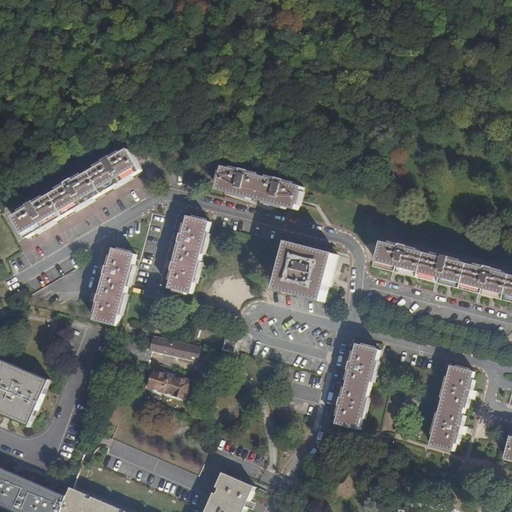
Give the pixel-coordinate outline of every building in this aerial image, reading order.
[(144,172),(132,151),(17,218),(29,240),(144,172)] [(299,211),(305,188),(225,168),(219,191),(299,211)] [(194,295),(213,223),(190,217),(171,289),(194,295)] [(326,303),(339,255),(290,243),(278,291),(326,303)] [(511,302),(511,278),(497,275),(498,272),(489,270),(488,272),(455,264),(455,261),(448,259),(447,262),(413,253),(413,250),(406,248),(405,251),(384,246),(379,268),(511,302)] [(120,327),(138,255),(115,249),(97,321),(120,327)] [(198,339),(200,330),(193,328),(192,337),(198,339)] [(145,344),(146,338),(125,333),(124,338),(130,340),(130,343),(138,345),(139,343),(145,344)] [(189,358),(191,348),(192,346),(154,337),(151,350),(189,359),(189,358)] [(235,353),(237,343),(226,340),(223,350),(235,353)] [(361,431),(382,351),(359,345),(354,363),(350,362),(348,371),(352,372),(345,398),(341,398),(339,405),(341,405),(338,416),(340,416),(339,421),(339,422),(338,425),(361,431)] [(197,349),(191,348),(189,358),(195,359),(197,349)] [(0,413),(31,427),(51,381),(4,361),(0,371),(0,413)] [(188,396),(190,390),(187,390),(189,382),(170,376),(171,372),(155,368),(155,369),(150,367),(144,386),(185,398),(186,396),(188,396)] [(471,391),(476,372),(453,367),(433,446),(456,452),(457,445),(459,445),(462,435),(464,435),(466,427),(462,426),(469,399),(473,400),(475,392),(471,391)] [(199,477),(204,465),(119,428),(113,440),(199,477)] [(0,504),(17,511),(64,511),(69,497),(59,493),(0,467),(0,504)] [(89,495),(72,488),(69,497),(64,511),(245,511),(257,487),(225,474),(218,488),(220,489),(218,495),(216,494),(208,511),(122,511),(123,510),(95,498),(94,500),(88,498),(89,495)]
